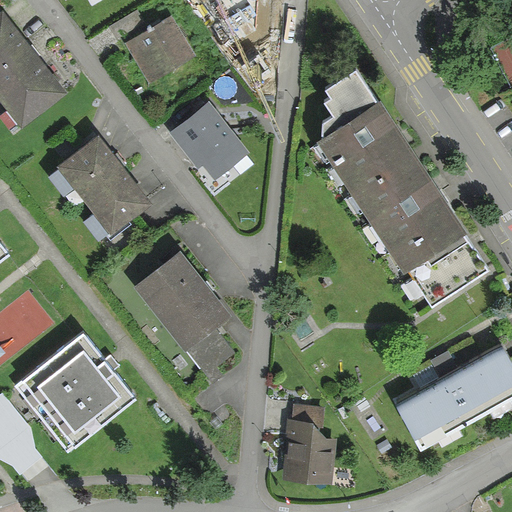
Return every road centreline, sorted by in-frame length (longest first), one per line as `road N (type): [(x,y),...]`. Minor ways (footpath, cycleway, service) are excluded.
road 1 (residential): [(294,0),(246,511)]
road 2 (residential): [(378,10),(511,215)]
road 3 (residential): [(511,452),(394,511)]
